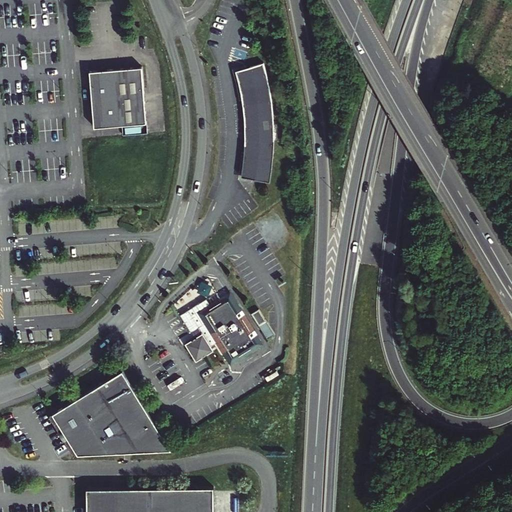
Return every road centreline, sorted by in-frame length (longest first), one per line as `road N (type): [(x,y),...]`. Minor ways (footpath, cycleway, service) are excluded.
road 1 (trunk): [(407,0),(351,196),(329,348),(318,511)]
road 2 (trunk): [(329,511),(350,274),(370,163),(418,0)]
road 3 (trunk): [(294,0),(324,210),(313,511)]
road 4 (trunk): [(511,415),(466,424),(427,409),(398,371),(388,339),(388,262),(428,0)]
road 5 (residential): [(0,400),(57,376),(104,343),(173,256),(194,197),(202,134),(189,47),(170,0)]
road 6 (residential): [(154,0),(176,58),(186,120),(172,217),(145,274),(104,322),(59,356),(0,382)]
road 7 (tertiary): [(332,0),(511,305)]
road 8 (tertiary): [(511,278),(345,0)]
road 9 (trunk): [(405,511),(511,440)]
